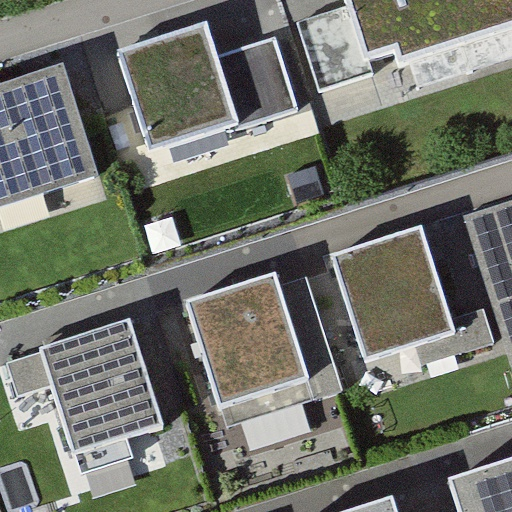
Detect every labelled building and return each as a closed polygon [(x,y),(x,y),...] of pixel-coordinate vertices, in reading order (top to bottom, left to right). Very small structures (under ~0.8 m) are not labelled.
[(411,63),(463,47),(447,0),(344,0),(347,7),(365,64),(371,62),(394,54),(399,67),(411,63)] [(511,0),(447,0),(463,47),(511,30),(511,0)] [(213,8),(221,45),(252,38),(244,1),(213,8)] [(347,7),(297,23),(320,92),(375,75),(371,62),(365,64),(347,7)] [(511,30),(463,47),(471,71),(511,57),(511,30)] [(276,44),(217,64),(207,32),(118,61),(151,162),(299,114),(276,44)] [(471,71),(463,47),(411,63),(419,88),(471,71)] [(64,65),(0,85),(0,207),(100,176),(64,65)] [(511,201),(464,216),(511,368),(511,201)] [(422,225),(332,254),(367,362),(457,333),(422,225)] [(188,305),(228,429),(343,392),(306,279),(279,288),(276,277),(188,305)] [(133,325),(41,354),(52,387),(75,460),(129,443),(166,432),(133,325)] [(52,387),(41,354),(8,364),(19,398),(52,387)] [(129,443),(75,460),(81,481),(136,464),(129,443)] [(511,511),(511,461),(448,482),(457,511),(511,511)] [(352,511),(396,511),(392,499),(352,511)]
